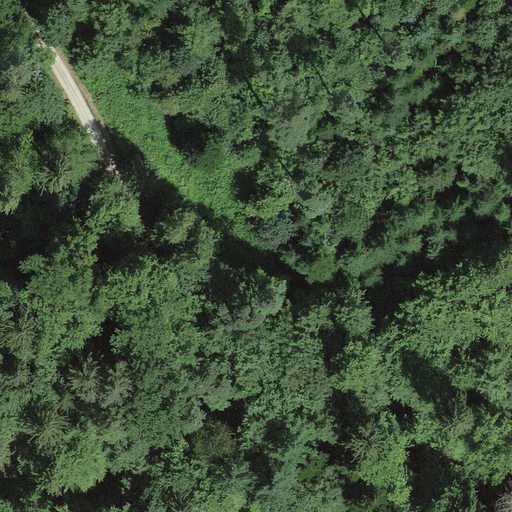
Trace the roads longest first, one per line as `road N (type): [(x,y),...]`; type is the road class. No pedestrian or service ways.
road 1 (track): [(149,511),(159,365),(144,259),(77,103),(4,0)]
road 2 (track): [(77,103),(203,217),(317,342),(344,400),(354,511)]
